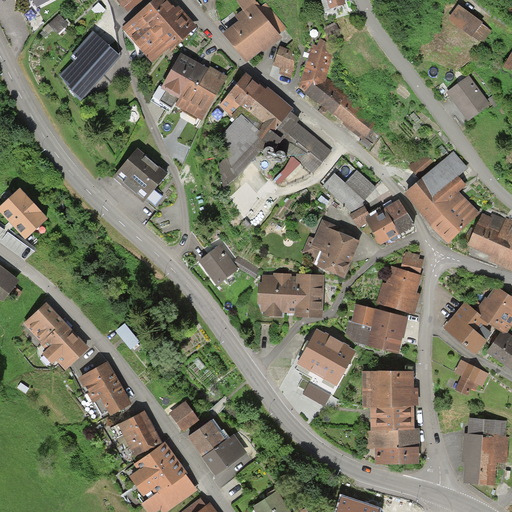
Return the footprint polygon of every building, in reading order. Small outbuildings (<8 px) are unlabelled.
[(115,0),(123,9),(124,8),(133,0),(115,0)] [(176,9),(167,0),(155,0),(122,29),(153,64),(170,49),(171,51),(197,28),(178,6),(176,9)] [(147,0),(133,0),(124,8),(130,15),(147,0)] [(255,0),(238,0),(237,2),(243,10),(235,17),(239,22),(223,34),(246,64),(263,51),(264,53),(282,39),(279,34),(287,28),(266,2),(261,6),(258,2),(257,2),(255,0)] [(344,0),(323,0),(323,1),(325,0),(326,0),(330,10),(346,5),(344,0)] [(482,24),(483,23),(458,5),(447,21),(471,39),(473,37),(482,44),(492,30),(482,24)] [(68,24),(60,15),(50,23),(58,33),(68,24)] [(70,57),(74,61),(59,76),(81,101),(121,58),(94,31),(70,57)] [(335,46),(320,38),(317,46),(332,54),(335,46)] [(317,46),(313,44),(306,64),(300,82),(299,87),(304,93),(327,77),(333,54),(332,54),(317,46)] [(296,52),(280,47),(274,65),(281,69),(279,74),(291,78),(296,52)] [(511,51),(503,69),(511,73),(511,51)] [(204,67),(181,54),(161,89),(178,99),(179,99),(175,106),(202,121),(210,106),(227,77),(210,67),(209,69),(204,67)] [(294,110),(268,87),(265,90),(247,74),(219,106),(236,120),(241,115),(265,136),(270,131),(273,134),(274,133),(291,113),(294,110)] [(468,121),(491,104),(488,100),(469,75),(446,93),(468,121)] [(350,93),(327,77),(304,93),(318,104),(318,103),(332,115),(348,95),(350,93)] [(348,95),(332,115),(364,139),(378,120),(364,110),(367,106),(358,99),(356,102),(348,95)] [(493,95),(488,100),(491,104),(494,107),(499,103),(493,95)] [(96,110),(92,105),(87,109),(91,114),(96,110)] [(300,120),(291,113),(274,133),(283,140),(297,123),(300,120)] [(331,152),(297,123),(283,140),(274,133),(273,134),(270,131),(265,136),(241,115),(236,120),(215,143),(228,155),(219,165),(223,190),(271,143),(286,154),(288,152),(292,156),(301,164),(314,174),(331,152)] [(168,174),(137,149),(113,178),(143,204),(168,174)] [(454,151),(404,195),(431,228),(448,245),(480,214),(459,192),(467,187),(458,177),(468,168),(454,151)] [(431,159),(424,151),(409,164),(417,172),(431,159)] [(301,164),(292,156),(285,169),(273,181),(278,186),(301,164)] [(376,189),(357,170),(345,183),(335,173),(323,185),(352,213),(365,206),(362,204),(376,189)] [(48,220),(19,189),(0,207),(0,212),(11,224),(27,240),(48,220)] [(392,205),(384,209),(385,210),(396,228),(395,229),(399,235),(399,236),(416,226),(399,201),(392,205)] [(371,218),(365,206),(352,213),(349,215),(359,228),(368,223),(366,220),(371,218)] [(371,218),(366,220),(368,223),(380,246),(384,244),(399,235),(395,229),(396,228),(385,210),(371,218)] [(473,249),(490,256),(506,219),(492,213),(490,217),(482,213),(468,247),(473,249)] [(511,220),(507,218),(506,219),(490,256),(488,261),(511,270),(511,220)] [(341,228),(323,220),(314,238),(309,237),(302,253),(320,260),(317,266),(345,280),(353,259),(360,242),(338,233),(341,228)] [(217,286),(238,270),(236,267),(234,264),(220,246),(198,262),(217,286)] [(405,252),(400,270),(420,275),(424,260),(419,259),(420,256),(405,252)] [(239,256),(234,264),(236,267),(256,278),(261,270),(239,256)] [(20,282),(0,265),(0,299),(3,302),(20,282)] [(383,283),(376,305),(414,316),(420,295),(416,294),(419,286),(422,276),(420,275),(400,270),(391,267),(386,284),(383,283)] [(274,275),(262,275),(262,284),(258,284),(257,306),(261,306),(261,313),(265,313),(264,316),(283,317),(283,314),(291,314),(295,314),(295,318),(323,319),(325,276),(296,274),(296,276),(292,276),(292,274),(274,273),(274,275)] [(511,325),(511,296),(495,286),(488,297),(487,298),(485,297),(475,312),(482,317),(480,319),(495,329),(501,333),(503,334),(508,333),(511,325)] [(454,316),(443,329),(476,356),(488,341),(487,341),(495,329),(480,319),(482,317),(475,312),(465,302),(454,316)] [(24,324),(41,343),(64,322),(47,303),(24,324)] [(409,318),(356,305),(352,321),(349,320),(344,341),(399,354),(403,339),(404,339),(404,337),(409,318)] [(41,343),(40,344),(46,351),(42,355),(52,366),(57,361),(66,371),(90,349),(64,322),(41,343)] [(125,324),(116,331),(131,350),(140,343),(125,324)] [(356,352),(317,330),(307,347),(297,365),(336,387),(356,352)] [(511,335),(508,333),(503,334),(501,333),(487,354),(511,371),(511,335)] [(489,374),(461,360),(455,373),(462,377),(455,390),(468,396),(472,390),(476,391),(479,385),(483,387),(489,374)] [(109,362),(79,379),(84,388),(85,388),(94,404),(101,400),(110,417),(132,405),(127,396),(109,362)] [(414,373),(362,373),(363,409),(370,408),(414,407),(418,406),(418,389),(414,389),(414,373)] [(200,420),(186,401),(169,414),(183,432),(200,420)] [(415,431),(414,407),(370,408),(371,431),(415,431)] [(137,463),(163,444),(155,430),(145,412),(118,425),(137,463)] [(469,419),(468,434),(505,438),(507,422),(469,419)] [(213,420),(188,438),(202,458),(215,477),(248,453),(234,435),(230,438),(224,430),(222,431),(213,420)] [(420,431),(415,431),(371,431),(365,432),(365,449),(375,449),(375,465),(421,465),(420,431)] [(468,434),(464,434),(462,463),(465,463),(463,484),(495,486),(497,464),(506,464),(509,438),(505,438),(468,434)] [(178,460),(165,442),(163,444),(137,463),(135,465),(139,470),(129,477),(147,500),(157,493),(159,495),(186,476),(189,474),(178,460)] [(167,511),(197,491),(186,476),(159,495),(157,493),(147,500),(142,504),(147,511),(156,511),(160,509),(162,511),(167,511)] [(255,511),(290,511),(278,491),(253,507),(255,511)] [(198,511),(206,506),(201,498),(181,511),(198,511)] [(206,506),(198,511),(216,511),(210,503),(206,506)]
